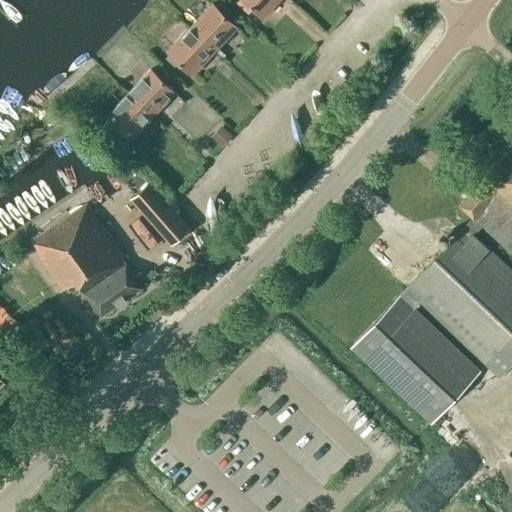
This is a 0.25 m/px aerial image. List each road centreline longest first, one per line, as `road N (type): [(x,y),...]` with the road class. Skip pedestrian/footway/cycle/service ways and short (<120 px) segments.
road 1 (tertiary): [(4,511),(286,244),(466,30)]
road 2 (residential): [(386,0),(190,216)]
